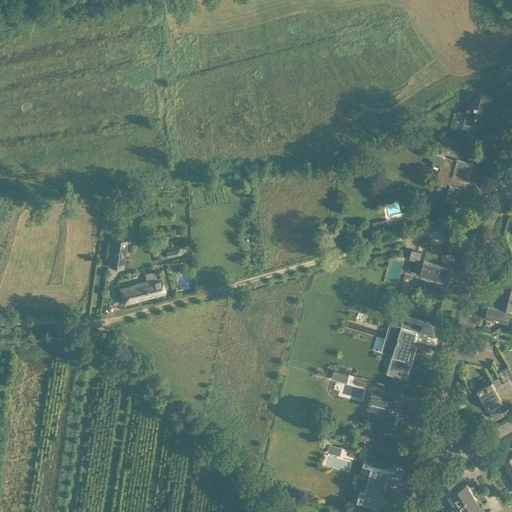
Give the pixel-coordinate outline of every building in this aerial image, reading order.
[(494,85),(491,95),(497,97),(497,94),(504,96),(505,91),(510,93),(511,86),(511,80),(508,79),(506,85),(500,83),(499,87),(494,85)] [(492,96),(481,94),(478,106),(475,106),(474,108),(467,107),(463,122),(464,122),(462,128),(478,132),(479,132),(488,135),(492,121),(488,120),(489,114),(488,114),(492,96)] [(452,155),(455,144),(451,143),(452,139),(437,135),(435,142),(443,145),(441,153),(452,155)] [(467,185),(468,180),(473,164),(441,155),(435,153),(432,164),(441,166),(436,182),(449,185),(446,198),(457,201),(462,184),(467,185)] [(375,231),(389,228),(387,215),(378,217),(379,221),(373,222),(375,231)] [(123,268),(128,239),(113,237),(109,266),(123,268)] [(167,257),(183,254),(181,246),(165,249),(167,257)] [(419,261),(422,252),(411,249),(409,258),(419,261)] [(443,253),(429,249),(429,251),(426,250),(424,260),(420,273),(436,278),(432,294),(444,297),(454,258),(443,254),(443,253)] [(157,277),(155,271),(144,273),(146,280),(119,287),(123,303),(166,293),(163,283),(162,276),(157,277)] [(511,277),(504,276),(502,286),(505,286),(500,308),(488,305),(485,316),(495,319),(508,322),(511,308),(511,277)] [(396,342),(387,373),(406,379),(410,365),(403,363),(408,348),(410,349),(416,330),(411,328),(414,321),(403,318),(401,328),(393,325),(388,340),(396,342)] [(480,346),(493,349),(494,342),(482,339),(480,346)] [(511,369),(510,365),(498,371),(504,381),(495,386),(492,381),(478,389),(488,408),(502,400),(505,406),(511,402),(511,369)] [(371,391),(367,406),(370,407),(377,409),(376,414),(377,414),(388,417),(386,423),(385,429),(384,428),(381,437),(397,442),(399,435),(401,435),(403,436),(406,424),(409,413),(408,413),(411,402),(394,398),(393,400),(381,397),(382,394),(371,391)] [(382,446),(380,452),(390,455),(392,448),(382,446)] [(366,453),(364,460),(373,462),(375,455),(366,453)] [(357,499),(357,500),(369,503),(372,503),(372,504),(379,506),(383,491),(385,484),(386,484),(390,469),(363,462),(360,475),(362,476),(368,478),(365,490),(363,489),(363,490),(360,489),(357,499)] [(460,487),(453,476),(437,485),(445,497),(451,493),(458,504),(473,495),(466,483),(460,487)] [(452,509),(452,510),(452,511),(453,511),(452,511),(472,511),(480,507),(473,495),(458,504),(453,507),(453,508),(452,508),(452,509)]
